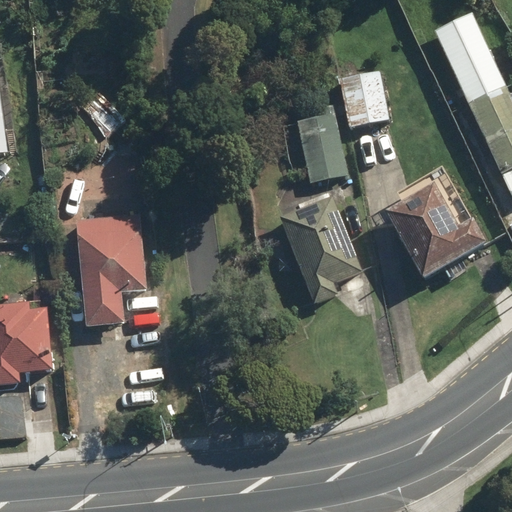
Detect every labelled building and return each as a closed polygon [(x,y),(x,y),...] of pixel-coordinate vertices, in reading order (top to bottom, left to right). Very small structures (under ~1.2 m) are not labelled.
[(511,88),(480,19),(441,37),(511,189),(511,88)] [(7,68),(0,69),(0,155),(16,154),(7,68)] [(388,68),(347,74),(355,129),(395,124),(388,68)] [(355,177),(342,112),(301,120),(314,186),(355,177)] [(399,217),(432,280),(499,244),(487,221),(471,229),(450,190),(399,217)] [(345,297),(341,284),(368,275),(342,199),(315,208),(285,218),(316,307),(345,297)] [(133,324),(130,293),(160,291),(153,211),(82,217),(88,287),(91,328),(133,324)] [(0,389),(31,388),(30,376),(62,374),(58,306),(26,308),(0,309),(0,389)]
